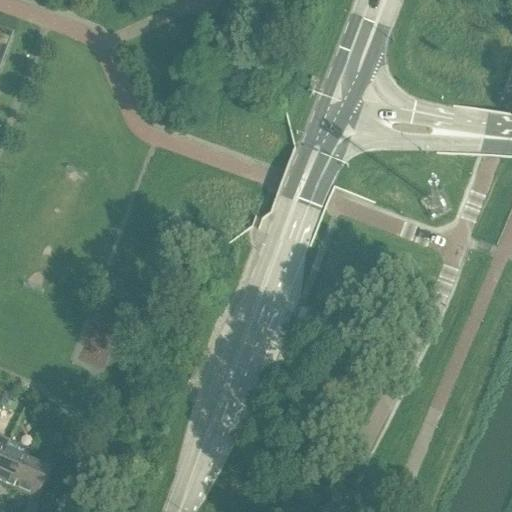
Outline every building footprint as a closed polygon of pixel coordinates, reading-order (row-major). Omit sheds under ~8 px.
[(0,68),(13,34),(0,28),(0,68)] [(0,461),(5,450),(6,450),(10,440),(0,435),(0,461)] [(27,460),(6,450),(5,450),(0,461),(0,483),(14,490),(27,460)] [(37,500),(50,470),(27,460),(14,490),(37,500)] [(35,511),(38,507),(29,503),(24,511),(35,511)]
